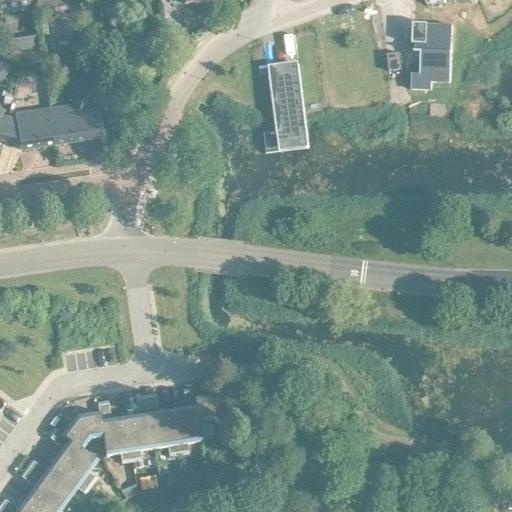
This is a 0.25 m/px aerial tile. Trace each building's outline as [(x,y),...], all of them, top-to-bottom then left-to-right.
[(415,69),(414,84),(435,85),(435,77),(454,78),(455,51),(456,21),(431,19),(416,18),(416,39),(420,39),(419,46),(418,46),(417,48),(424,48),(423,69),(415,69)] [(56,34),(48,36),(49,48),(58,46),(56,34)] [(7,51),(2,60),(12,67),(18,58),(7,51)] [(404,72),(405,56),(392,55),(392,71),(404,72)] [(42,57),(29,58),(30,66),(42,65),(42,57)] [(288,70),(272,72),(279,135),(311,131),(302,59),(286,61),(288,70)] [(99,99),(53,105),(58,140),(104,133),(99,99)] [(0,134),(6,136),(12,113),(3,110),(6,106),(0,102),(0,134)] [(12,113),(6,136),(24,140),(25,144),(58,140),(53,105),(20,110),(21,115),(12,113)] [(189,403),(175,405),(182,450),(192,449),(191,439),(205,437),(203,418),(202,418),(198,393),(199,393),(197,383),(187,385),(189,403)] [(159,389),(149,390),(157,444),(171,442),(172,452),(182,450),(175,405),(161,407),(159,389)] [(221,389),(199,393),(198,393),(202,418),(203,418),(215,416),(226,424),(241,404),(221,389)] [(142,410),(128,412),(135,457),(144,456),(143,446),(157,444),(149,390),(139,392),(142,410)] [(101,398),(102,407),(103,407),(107,432),(106,432),(108,451),(124,449),(125,458),(135,457),(128,412),(114,414),(111,396),(101,398)] [(79,411),(66,429),(65,430),(85,445),(86,444),(93,434),(106,432),(107,432),(103,407),(102,407),(79,411)] [(66,443),(57,454),(94,481),(100,473),(92,468),(101,456),(86,444),(85,445),(65,430),(66,429),(58,423),(51,432),(66,443)] [(35,455),(29,463),(72,495),(81,483),(88,489),(94,481),(57,454),(49,465),(35,455)] [(37,481),(29,493),(55,511),(71,511),(72,511),(64,506),(72,495),(29,463),(23,471),(37,481)] [(139,479),(124,485),(130,494),(140,489),(139,479)] [(6,493),(0,501),(14,511),(55,511),(29,493),(20,504),(6,493)] [(0,511),(14,511),(0,501),(0,511)]
